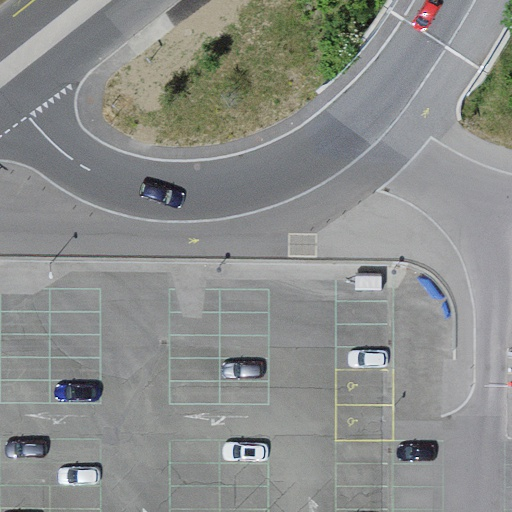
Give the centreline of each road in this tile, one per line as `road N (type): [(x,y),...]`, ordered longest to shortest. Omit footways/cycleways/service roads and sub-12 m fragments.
road 1 (unknown): [(313,413),(449,404),(479,412)]
road 2 (residential): [(447,0),(396,83),(357,124)]
road 3 (tertiary): [(0,87),(108,0)]
